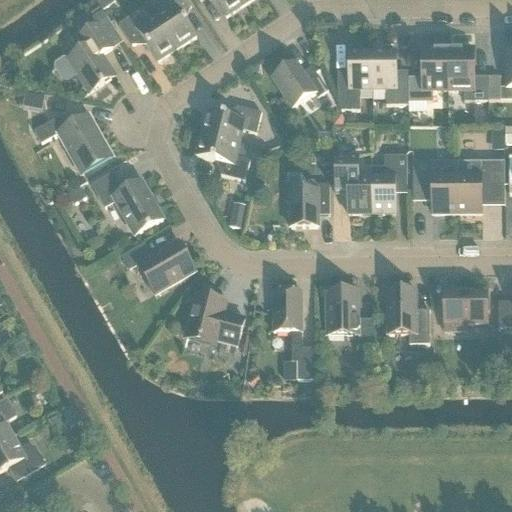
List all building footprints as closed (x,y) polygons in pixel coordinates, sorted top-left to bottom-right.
[(165,13),(156,19),(177,52),(196,39),(181,16),(191,9),(185,0),(164,0),(162,9),(165,13)] [(204,0),(213,0),(226,20),(245,7),(240,0),(198,0),(200,3),(204,0)] [(143,41),(158,64),(177,52),(156,19),(137,31),(129,20),(118,27),(132,48),(143,41)] [(57,66),(56,70),(64,82),(68,83),(77,76),(90,95),(104,86),(103,85),(114,78),(101,58),(113,50),(122,43),(107,21),(98,27),(79,40),(86,50),(69,61),(68,61),(64,61),(57,66)] [(500,79),(488,79),(488,103),(511,102),(511,52),(505,53),(506,90),(500,90),(500,79)] [(360,113),(360,93),(373,93),(373,65),(373,53),(349,54),(349,83),(337,83),(337,105),(341,113),(360,113)] [(373,65),(373,93),(386,93),(386,108),(409,108),(408,83),(396,83),(396,53),(373,53),(373,65)] [(433,104),(433,94),(448,94),(448,53),(422,53),(422,79),(408,79),(409,105),(433,104)] [(464,104),(488,104),(488,103),(488,79),(474,79),(474,53),(448,53),(448,94),(464,93),(464,104)] [(295,66),(273,80),(293,111),(315,97),(318,101),(328,94),(312,69),(302,76),(295,66)] [(27,96),(24,110),(43,114),(45,100),(27,96)] [(202,137),(240,146),(243,133),(257,136),(262,115),(237,109),(234,121),(207,114),(202,137)] [(81,175),(110,158),(88,119),(67,131),(60,119),(34,134),(42,146),(59,137),(81,175)] [(223,165),(220,177),(245,183),(250,162),(237,159),(240,146),(202,137),(196,159),(223,165)] [(321,153),(317,157),(318,163),(321,166),(327,166),(331,162),(331,157),(327,153),(321,153)] [(371,178),(371,171),(358,171),(358,158),(336,158),(336,187),(348,187),(348,217),(372,217),(371,178)] [(384,171),(371,171),(371,178),(372,217),(395,217),(395,187),(407,187),(407,158),(384,158),(384,171)] [(432,205),(432,217),(457,216),(457,164),(413,164),(413,189),(425,189),(425,205),(432,205)] [(457,164),(457,216),(482,216),(482,188),(505,188),(505,164),(457,164)] [(287,185),(291,184),(291,230),(317,230),(317,218),(330,217),(329,188),(317,188),(317,182),(302,182),(302,174),(287,174),(287,185)] [(135,238),(163,223),(141,184),(124,194),(113,175),(92,187),(105,211),(116,205),(135,238)] [(81,191),(70,198),(75,207),(87,200),(81,191)] [(231,218),(229,230),(240,232),(242,220),(231,218)] [(157,296),(193,275),(176,246),(153,259),(145,246),(122,259),(130,273),(141,267),(157,296)] [(416,293),(387,293),(387,338),(409,337),(409,347),(430,347),(429,313),(416,313),(416,293)] [(466,326),(487,326),(487,295),(474,295),(474,293),(444,293),(445,334),(466,334),(466,326)] [(314,351),(302,351),(301,294),(273,295),(274,335),(292,335),(292,365),(297,365),(298,383),(314,383),(314,351)] [(358,350),(374,349),(373,321),(359,321),(359,294),(326,294),(326,338),(358,338),(358,350)] [(238,348),(245,321),(222,315),(225,304),(198,297),(187,338),(214,345),(215,342),(238,348)] [(511,304),(498,305),(498,331),(511,330),(511,304)] [(15,419),(5,401),(0,403),(0,445),(10,440),(3,427),(15,419)] [(61,416),(69,430),(79,424),(71,411),(61,416)] [(59,418),(49,424),(56,437),(66,432),(59,418)] [(0,445),(0,474),(8,470),(16,485),(45,468),(34,449),(25,447),(20,450),(19,450),(17,451),(10,440),(0,445)]
